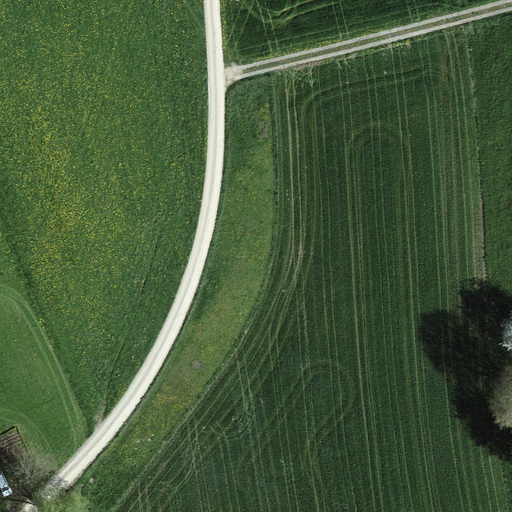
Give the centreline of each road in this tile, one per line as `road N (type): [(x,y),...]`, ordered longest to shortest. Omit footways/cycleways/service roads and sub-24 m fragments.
road 1 (unclassified): [(210,0),(215,164),(192,276),(136,390),(29,511)]
road 2 (track): [(216,78),(511,2)]
